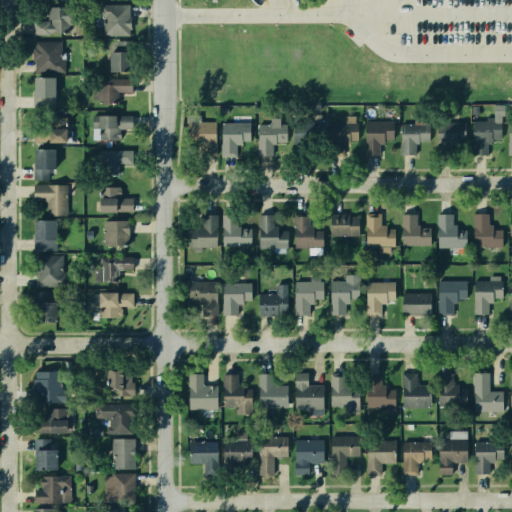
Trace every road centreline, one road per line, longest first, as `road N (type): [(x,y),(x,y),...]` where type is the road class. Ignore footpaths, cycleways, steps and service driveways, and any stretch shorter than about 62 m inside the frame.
road 1 (residential): [(169,511),(162,0)]
road 2 (residential): [(0,344),(511,341)]
road 3 (residential): [(13,0),(15,511)]
road 4 (residential): [(162,183),(511,181)]
road 5 (residential): [(169,498),(511,497)]
